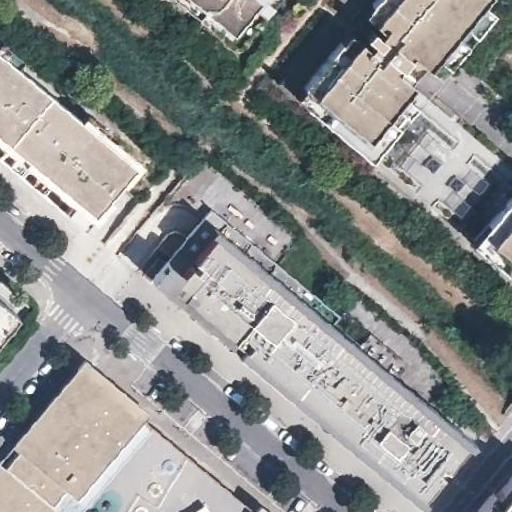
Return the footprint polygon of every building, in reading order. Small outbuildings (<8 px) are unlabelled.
[(176,0),(225,40),(238,24),(244,29),(268,0),(176,0)] [(234,48),(273,0),(268,0),(244,29),(238,24),(225,40),(234,48)] [(482,4),(485,0),(374,0),(372,3),(383,12),(375,22),(384,30),(380,35),(372,29),(366,36),(373,42),(369,47),(360,40),(352,50),(341,41),(304,87),(314,95),(305,106),(371,160),(416,106),(405,97),(414,87),(397,72),(411,55),(428,69),(438,57),(482,4)] [(375,22),(383,12),(372,3),(364,14),(375,22)] [(449,67),(493,12),(482,4),(438,57),(449,67)] [(360,40),(350,31),(341,41),(352,50),(360,40)] [(0,158),(39,192),(90,234),(120,198),(126,191),(143,171),(103,138),(109,131),(86,112),(80,119),(0,52),(0,158)] [(305,106),(314,95),(304,87),(295,97),(305,106)] [(511,194),(489,224),(499,232),(482,253),(511,276),(511,194)] [(336,316),(208,210),(203,217),(196,226),(186,237),(159,270),(174,282),(170,287),(195,308),(189,315),(207,329),(227,346),(228,345),(381,472),(418,503),(469,441),(356,347),(367,333),(341,311),(336,316)] [(482,253),(499,232),(489,224),(472,244),(482,253)] [(0,333),(13,319),(0,308),(0,333)] [(84,359),(0,459),(0,463),(6,468),(86,372),(144,420),(149,409),(84,359)] [(107,465),(144,420),(86,372),(6,468),(0,463),(0,495),(20,511),(59,511),(51,505),(65,489),(76,498),(107,465)] [(253,511),(144,420),(107,465),(76,498),(65,489),(51,505),(59,511),(253,511)] [(511,511),(511,475),(481,511),(511,511)] [(20,511),(0,495),(0,511),(20,511)]
